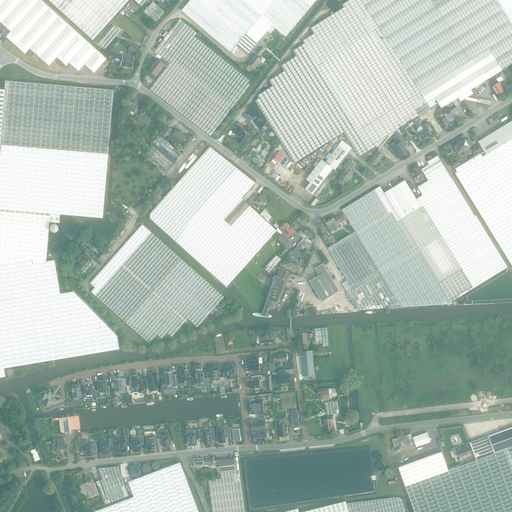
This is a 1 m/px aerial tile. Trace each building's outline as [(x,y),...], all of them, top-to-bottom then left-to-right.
[(0,0),(0,22),(10,32),(6,37),(25,55),(30,49),(48,66),(56,58),(65,66),(68,63),(78,72),(84,65),(93,74),(107,58),(68,24),(41,0),(0,0)] [(48,0),(93,40),(128,0),(48,0)] [(189,0),(181,10),(231,52),(237,45),(248,54),(273,25),(289,38),(318,0),(189,0)] [(259,98),(255,100),(294,163),(344,131),(359,156),(376,146),(380,149),(397,129),(401,127),(407,123),(424,112),(431,108),(431,107),(429,105),(432,103),(435,101),(437,100),(461,85),(459,82),(482,68),(489,79),(511,64),(511,0),(425,0),(381,28),(363,0),(350,0),(342,5),(344,8),(311,28),(314,33),(303,40),(305,43),(293,50),(296,55),(281,65),(284,70),(269,80),(272,85),(257,95),(259,98)] [(425,0),(363,0),(381,28),(425,0)] [(156,21),(164,12),(156,5),(151,10),(148,7),(144,12),(149,16),(150,15),(156,21)] [(231,66),(201,42),(194,36),(196,33),(180,19),(155,51),(169,62),(170,63),(150,89),(160,96),(211,136),(250,85),(248,83),(250,80),(231,66)] [(113,25),(97,43),(104,50),(120,31),(113,25)] [(135,51),(137,44),(130,42),(128,49),(135,51)] [(263,47),(257,54),(260,56),(265,49),(263,47)] [(123,54),(122,55),(117,53),(116,58),(121,59),(120,65),(132,68),(134,58),(126,56),(127,55),(123,54)] [(262,60),(260,58),(256,54),(248,63),(254,69),(261,61),(262,60)] [(150,69),(149,70),(157,75),(165,65),(167,66),(169,63),(164,59),(162,62),(158,59),(150,70),(150,69)] [(461,85),(437,100),(441,108),(443,111),(451,106),(449,103),(452,101),(455,100),(458,98),(461,101),(464,99),(465,96),(465,95),(466,96),(469,94),(472,95),(474,94),(473,92),(471,90),(483,82),(489,79),(482,68),(459,82),(461,85)] [(501,77),(499,73),(497,74),(494,76),(497,79),(492,82),(494,85),(492,86),(498,95),(502,93),(503,93),(504,92),(504,91),(505,90),(500,82),(504,80),(502,76),(501,77)] [(0,264),(31,259),(32,264),(45,261),(49,222),(59,223),(60,214),(103,218),(109,145),(113,90),(31,82),(5,80),(4,89),(0,88),(0,264)] [(447,117),(442,120),(444,122),(443,122),(444,124),(444,123),(445,125),(450,123),(449,121),(450,121),(450,122),(455,118),(455,119),(464,114),(460,107),(463,104),(461,101),(458,98),(455,100),(456,100),(453,102),(454,103),(455,104),(457,108),(445,115),(447,117)] [(133,115),(138,109),(129,103),(125,109),(133,115)] [(139,110),(142,112),(139,116),(147,122),(150,118),(149,117),(153,111),(150,108),(144,103),(139,110)] [(255,115),(258,107),(250,104),(247,112),(255,115)] [(252,120),(249,123),(256,133),(260,130),(252,120)] [(511,120),(478,141),(486,154),(511,138),(511,120)] [(418,128),(417,134),(420,138),(419,138),(420,140),(421,140),(421,141),(431,134),(430,132),(433,131),(429,125),(426,127),(427,128),(424,130),(422,126),(418,128)] [(240,126),(237,131),(239,133),(238,135),(240,136),(237,141),(243,146),(250,136),(244,132),(245,130),(240,126)] [(165,138),(172,130),(168,127),(162,135),(165,138)] [(254,139),(257,141),(265,130),(263,128),(254,139)] [(181,144),(186,137),(176,129),(174,132),(172,130),(168,136),(170,138),(171,136),(181,144)] [(394,135),(397,141),(398,142),(403,138),(399,132),(394,135)] [(181,154),(158,135),(152,142),(175,161),(181,154)] [(511,138),(486,154),(483,157),(481,153),(454,170),(511,265),(511,138)] [(468,147),(470,146),(466,140),(463,142),(462,140),(456,143),(457,145),(455,146),(455,148),(456,150),(457,151),(458,152),(460,153),(461,152),(465,157),(471,152),(468,147)] [(184,152),(191,144),(187,141),(180,149),(184,152)] [(399,143),(395,146),(400,154),(407,150),(404,146),(402,141),(399,143)] [(153,146),(146,154),(167,171),(173,164),(153,146)] [(337,167),(347,154),(348,153),(338,146),(325,162),(334,169),(335,170),(337,167)] [(277,231),(251,207),(250,206),(231,226),(224,220),(243,200),(241,198),(255,183),(235,167),(209,147),(183,177),(150,213),(150,218),(206,268),(226,286),(251,259),(263,245),(277,231)] [(256,162),(261,164),(266,155),(262,153),(261,155),(258,153),(259,151),(253,148),(250,152),(253,154),(250,158),(254,160),(256,161),(256,162)] [(370,161),(368,163),(372,165),(373,163),(376,166),(384,156),(378,151),(370,161)] [(422,196),(415,199),(420,207),(400,220),(384,193),(380,186),(342,210),(344,213),(355,231),(348,235),(328,248),(347,280),(342,283),(358,310),(418,306),(452,304),(451,302),(476,286),(507,267),(493,244),(476,215),(475,216),(459,190),(437,156),(427,162),(429,165),(422,170),(428,181),(417,187),(422,196)] [(338,179),(336,182),(340,185),(342,183),(344,181),(346,182),(353,173),(354,172),(351,170),(352,167),(355,163),(352,160),(346,156),(340,165),(342,167),(346,170),(338,179)] [(325,162),(321,159),(306,179),(310,182),(305,188),(313,195),(314,194),(323,183),(334,169),(325,162)] [(303,160),(298,165),(302,169),(307,163),(303,160)] [(418,176),(422,174),(418,166),(416,167),(416,166),(413,168),(414,169),(411,171),(413,175),(413,177),(417,183),(421,180),(418,176)] [(404,181),(384,193),(400,220),(420,207),(415,199),(404,181)] [(323,183),(314,194),(317,196),(326,185),(323,183)] [(264,205),(268,199),(262,194),(255,202),(257,204),(259,201),(264,205)] [(243,200),(224,220),(231,226),(250,206),(247,203),(243,200)] [(273,218),(264,210),(260,214),(269,222),(273,218)] [(299,227),(301,225),(298,222),(301,219),(297,214),(289,223),(293,227),(296,224),(299,227)] [(343,214),(334,219),(338,224),(340,223),(346,219),(343,214)] [(342,226),(340,223),(338,224),(334,219),(334,218),(333,219),(332,219),(331,219),(331,220),(325,224),(331,232),(334,230),(335,231),(337,229),(336,228),(338,227),(339,229),(341,228),(342,226)] [(288,238),(295,232),(286,222),(279,229),(288,238)] [(90,283),(95,287),(91,292),(112,311),(147,342),(156,333),(161,339),(167,333),(172,337),(188,319),(198,327),(224,297),(179,257),(142,225),(118,252),(90,283)] [(311,238),(315,234),(308,228),(304,233),(311,238)] [(285,247),(290,243),(283,236),(279,240),(285,247)] [(90,241),(87,244),(94,250),(97,247),(90,241)] [(297,246),(289,256),(289,257),(292,258),(293,258),(295,259),(297,255),(301,248),(297,246)] [(83,256),(85,258),(77,266),(79,268),(77,269),(77,271),(79,273),(81,273),(82,271),(83,271),(91,263),(90,262),(93,259),(86,253),(83,256)] [(281,260),(276,255),(264,268),(267,272),(268,273),(281,260)] [(289,257),(289,256),(286,261),(294,264),(294,263),(298,265),(300,261),(295,259),(293,258),(292,258),(289,257)] [(0,377),(5,376),(4,367),(118,348),(116,335),(73,291),(62,293),(60,294),(54,263),(54,260),(46,261),(45,261),(32,264),(31,259),(0,264),(0,377)] [(279,268),(280,269),(280,268),(284,270),(285,265),(296,270),(298,265),(294,263),(294,264),(286,261),(284,265),(281,264),(280,265),(279,268)] [(315,268),(319,275),(310,281),(312,285),(322,301),(339,291),(323,264),(315,268)] [(288,271),(284,270),(280,268),(280,269),(276,276),(285,280),(288,271)] [(276,303),(285,280),(276,276),(274,276),(262,314),(266,314),(270,301),(276,303)] [(314,329),(316,344),(328,343),(327,327),(314,329)] [(271,334),(260,335),(260,343),(272,342),(272,338),(275,338),(274,331),(271,332),(271,334)] [(307,341),(311,341),(310,333),(307,334),(307,333),(299,333),(300,343),(308,343),(307,341)] [(315,375),(313,350),(301,351),(303,376),(315,375)] [(278,351),(270,351),(271,357),(274,357),(275,362),(279,361),(283,361),(288,360),(287,353),(279,354),(278,351)] [(247,365),(260,363),(259,358),(260,357),(260,354),(254,354),(254,358),(247,359),(247,365)] [(247,365),(248,371),(255,370),(256,374),(261,373),(261,369),(260,369),(260,363),(247,365)] [(227,373),(223,373),(223,377),(224,382),(228,381),(228,379),(234,378),(234,373),(234,369),(233,369),(233,365),(226,366),(227,373)] [(211,372),(210,373),(211,376),(212,376),(212,383),(220,382),(220,384),(220,385),(219,385),(220,394),(225,394),(224,386),(224,383),(224,382),(223,377),(221,377),(219,377),(218,367),(216,368),(216,367),(213,367),(213,368),(211,368),(211,372)] [(202,369),(195,369),(195,370),(196,374),(196,373),(195,373),(196,378),(197,382),(196,382),(203,382),(203,386),(208,386),(207,378),(203,378),(203,377),(203,373),(202,373),(202,369)] [(188,370),(180,371),(182,383),(189,382),(189,385),(190,389),(193,389),(192,384),(192,378),(189,378),(188,376),(188,373),(188,371),(188,370)] [(172,371),(164,372),(165,384),(165,385),(166,389),(173,389),(173,391),(177,390),(177,386),(178,386),(177,386),(176,375),(176,374),(172,375),(172,372),(172,371)] [(278,371),(272,372),(273,379),(277,379),(277,383),(291,382),(290,374),(289,375),(285,375),(282,375),(279,376),(278,371)] [(137,374),(130,375),(131,388),(138,388),(139,392),(143,392),(142,380),(138,380),(137,374)] [(148,381),(147,381),(147,385),(149,385),(149,390),(156,389),(156,385),(156,380),(155,380),(155,375),(148,376),(148,381)] [(253,380),(250,381),(250,388),(255,388),(255,389),(259,389),(259,387),(260,387),(260,381),(262,381),(262,375),(252,376),(253,380)] [(114,382),(111,383),(112,388),(114,387),(115,391),(115,393),(125,392),(124,383),(121,383),(121,378),(113,379),(114,382)] [(105,380),(98,381),(99,391),(106,390),(107,394),(110,394),(109,387),(106,387),(105,380)] [(93,394),(93,398),(96,397),(96,390),(93,391),(93,390),(92,383),(85,383),(86,395),(93,394)] [(80,391),(80,388),(79,384),(72,385),(73,389),(72,389),(73,391),(73,398),(80,397),(80,399),(84,399),(83,391),(80,391)] [(332,393),(336,393),(335,389),(318,390),(318,394),(319,394),(320,400),(330,399),(329,394),(332,393)] [(45,391),(40,393),(42,398),(43,398),(46,405),(55,401),(53,397),(52,398),(49,390),(45,392),(45,391)] [(257,399),(258,402),(251,403),(251,402),(250,402),(251,409),(263,407),(263,402),(264,401),(263,398),(257,399)] [(334,402),(325,403),(326,415),(339,413),(338,401),(334,401),(334,402)] [(300,426),(298,413),(292,413),(293,417),(291,417),(292,424),(295,424),(295,426),(300,426)] [(71,417),(59,418),(60,433),(64,432),(65,434),(71,433),(71,430),(70,428),(72,428),(71,417)] [(259,422),(253,423),(253,429),(256,429),(261,429),(261,428),(266,427),(265,422),(266,422),(266,418),(265,418),(259,419),(259,422)] [(286,419),(279,420),(279,423),(281,436),(282,437),(284,437),(284,436),(288,436),(287,431),(288,431),(288,426),(287,427),(286,422),(286,419)] [(325,431),(333,430),(332,419),(324,420),(325,431)] [(224,430),(218,431),(218,433),(219,443),(223,443),(222,442),(226,442),(225,438),(225,436),(229,435),(228,427),(224,427),(224,430)] [(230,427),(229,427),(230,438),(234,438),(234,441),(241,440),(240,428),(233,429),(233,431),(230,431),(230,427)] [(511,427),(470,442),(476,460),(511,447),(511,427)] [(203,432),(204,439),(205,444),(212,443),(211,440),(215,440),(215,437),(214,428),(210,429),(210,431),(203,432)] [(188,431),(189,445),(196,445),(196,444),(196,439),(201,439),(200,430),(188,431)] [(263,434),(255,434),(255,440),(267,439),(267,433),(269,433),(269,430),(262,430),(263,434)] [(427,432),(413,437),(413,438),(415,444),(416,447),(430,442),(427,432)] [(162,438),(157,439),(158,445),(161,444),(163,444),(163,447),(170,446),(169,438),(170,438),(170,437),(169,437),(169,435),(167,435),(167,434),(163,435),(163,436),(162,436),(162,438)] [(399,438),(392,440),(394,447),(393,449),(394,451),(395,452),(397,451),(398,450),(403,448),(402,446),(404,446),(411,443),(411,445),(415,444),(413,438),(412,438),(411,434),(408,434),(407,435),(399,438)] [(156,435),(146,436),(146,438),(147,450),(154,449),(153,442),(157,442),(156,435)] [(126,443),(130,442),(129,436),(125,436),(125,440),(118,440),(118,444),(117,444),(118,448),(119,448),(119,452),(121,451),(122,452),(127,452),(126,446),(126,443)] [(138,436),(139,439),(132,439),(133,451),(140,451),(139,445),(143,444),(143,436),(138,436)] [(108,442),(101,442),(102,454),(110,454),(109,445),(113,445),(112,439),(108,439),(108,442)] [(66,444),(65,444),(65,440),(55,441),(57,452),(67,451),(66,444)] [(85,444),(86,456),(93,455),(93,452),(97,451),(96,443),(85,444)] [(466,458),(465,454),(471,452),(468,444),(457,449),(454,450),(456,457),(459,456),(461,460),(466,458)] [(449,470),(405,486),(414,511),(511,511),(511,447),(476,460),(454,468),(451,469),(449,470)] [(35,448),(30,451),(35,461),(40,459),(35,448)] [(378,460),(384,456),(379,450),(374,455),(378,460)] [(442,451),(398,467),(405,486),(449,470),(448,468),(442,451)] [(234,455),(234,457),(236,470),(220,472),(220,473),(221,478),(208,480),(211,500),(212,511),(245,511),(238,454),(234,455)] [(195,467),(211,465),(212,469),(216,468),(216,469),(217,469),(217,472),(220,472),(218,459),(214,460),(214,457),(194,459),(195,467)] [(234,457),(218,459),(220,472),(236,470),(234,457)] [(198,511),(180,462),(128,482),(133,497),(92,511),(198,511)] [(384,466),(383,465),(382,463),(381,462),(380,462),(378,462),(376,463),(375,464),(375,466),(375,468),(376,469),(378,470),(379,470),(381,470),(382,469),(383,468),(384,466)] [(102,479),(96,482),(103,502),(105,505),(129,495),(118,467),(98,469),(102,479)] [(89,496),(97,493),(92,480),(79,485),(80,488),(80,489),(81,489),(82,492),(87,490),(89,496)] [(404,511),(401,498),(391,498),(379,499),(349,503),(346,503),(346,501),(301,511),(299,511),(298,508),(284,511),(404,511)]
